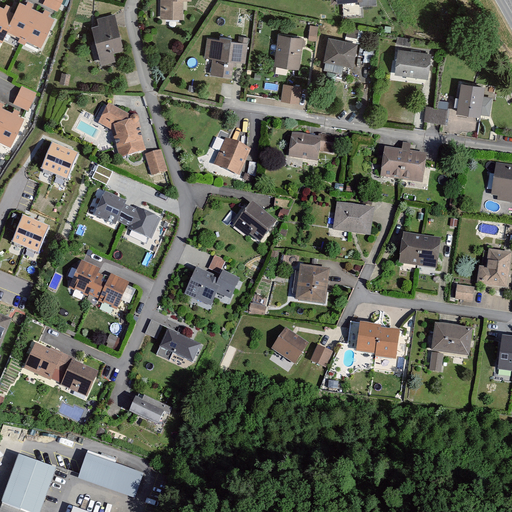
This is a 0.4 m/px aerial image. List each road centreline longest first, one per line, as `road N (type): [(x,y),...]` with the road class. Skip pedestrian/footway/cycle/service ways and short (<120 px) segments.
road 1 (residential): [(133,0),(132,30),(186,223),(115,400)]
road 2 (residential): [(227,106),(511,147)]
road 3 (residential): [(370,262),(356,295),(511,318)]
